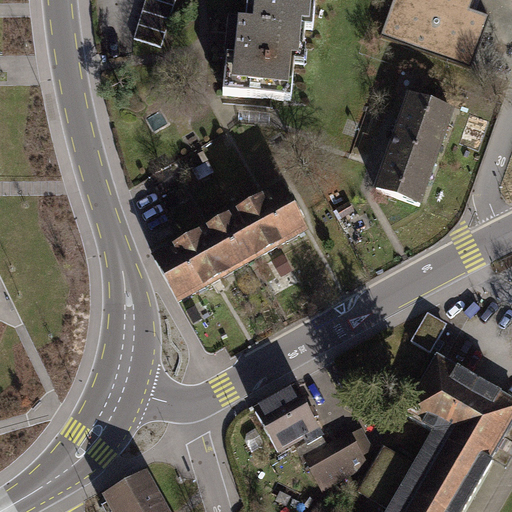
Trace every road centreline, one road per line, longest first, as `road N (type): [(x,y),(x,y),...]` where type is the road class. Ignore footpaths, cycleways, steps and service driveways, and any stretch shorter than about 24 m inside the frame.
road 1 (secondary): [(61,0),(87,148),(123,261),(132,332),(121,387)]
road 2 (residential): [(194,401),(503,234)]
road 3 (secondary): [(0,511),(57,478),(91,442),(121,387)]
road 4 (residential): [(503,234),(484,189),(511,115)]
